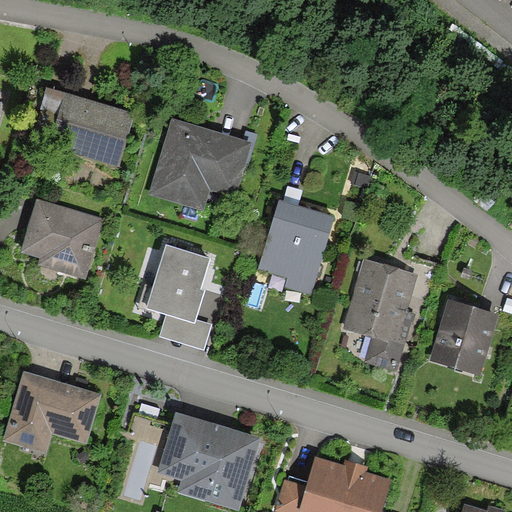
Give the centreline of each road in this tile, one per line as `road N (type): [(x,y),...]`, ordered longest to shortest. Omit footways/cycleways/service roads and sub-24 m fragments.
road 1 (residential): [(0,9),(208,53),(353,128),(511,246)]
road 2 (residential): [(511,474),(0,322)]
